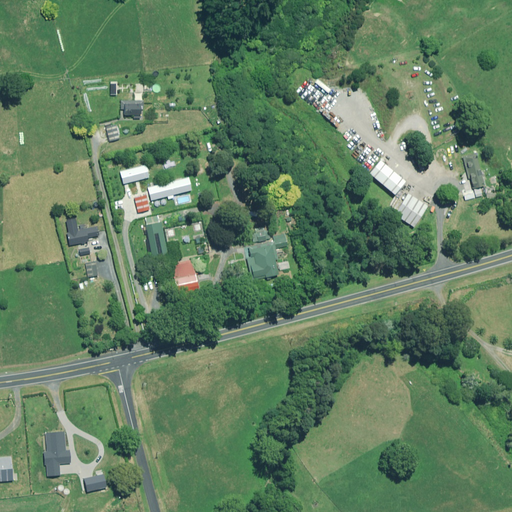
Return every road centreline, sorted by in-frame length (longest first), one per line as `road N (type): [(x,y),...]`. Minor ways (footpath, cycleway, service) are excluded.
road 1 (tertiary): [(116,361),(511,255)]
road 2 (unclassified): [(156,511),(116,361)]
